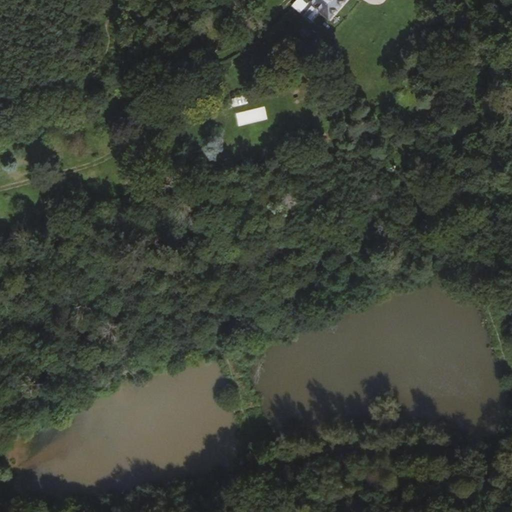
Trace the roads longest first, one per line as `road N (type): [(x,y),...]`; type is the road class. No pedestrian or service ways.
road 1 (track): [(0,190),(118,150),(118,75)]
road 2 (track): [(0,112),(118,75),(116,0)]
